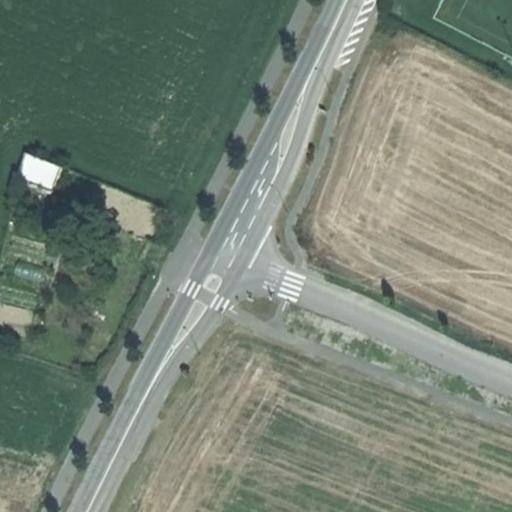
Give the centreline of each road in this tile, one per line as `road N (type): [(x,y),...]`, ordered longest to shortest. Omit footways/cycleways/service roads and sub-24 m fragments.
road 1 (residential): [(226,254),(511,376)]
road 2 (tertiary): [(92,511),(138,410),(226,254)]
road 3 (tertiary): [(226,254),(347,0)]
road 4 (track): [(138,410),(0,360)]
